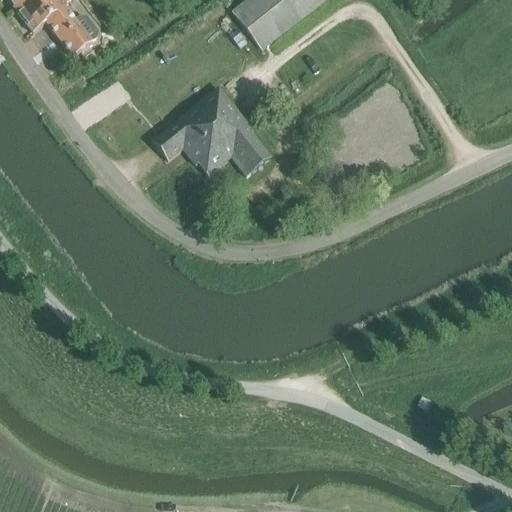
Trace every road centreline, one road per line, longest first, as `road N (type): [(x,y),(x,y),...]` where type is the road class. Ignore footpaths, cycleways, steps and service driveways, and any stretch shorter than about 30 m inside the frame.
road 1 (unclassified): [(0,24),(126,193),(162,226),(223,253),(295,252),(511,157)]
road 2 (unclassified): [(511,500),(285,393),(159,378),(109,354),(40,295),(0,240)]
